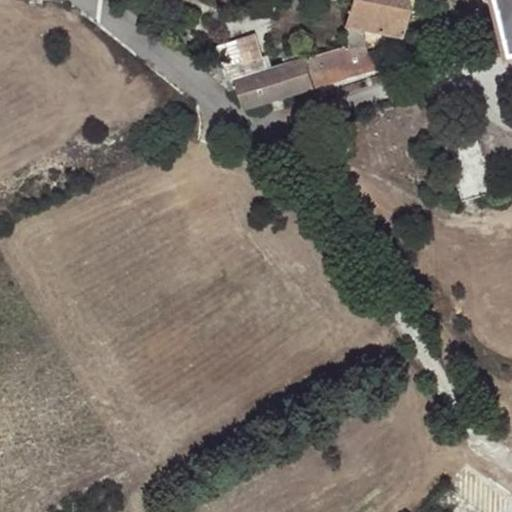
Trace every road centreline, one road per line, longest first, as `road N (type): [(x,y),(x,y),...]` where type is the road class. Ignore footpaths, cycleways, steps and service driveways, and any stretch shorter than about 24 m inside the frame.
road 1 (unknown): [(248,122),(313,180),(408,309),(457,392),(511,451)]
road 2 (unknown): [(511,78),(413,85),(248,122)]
road 3 (unknown): [(248,122),(99,0)]
